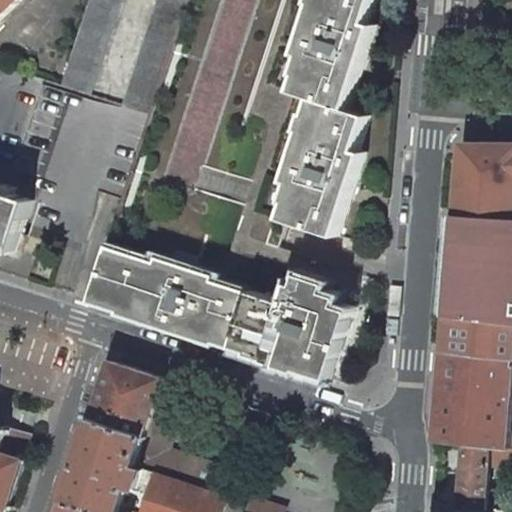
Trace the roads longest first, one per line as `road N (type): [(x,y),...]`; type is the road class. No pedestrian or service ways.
road 1 (residential): [(408,436),(96,331)]
road 2 (residential): [(408,436),(435,111)]
road 3 (residential): [(37,511),(96,331)]
